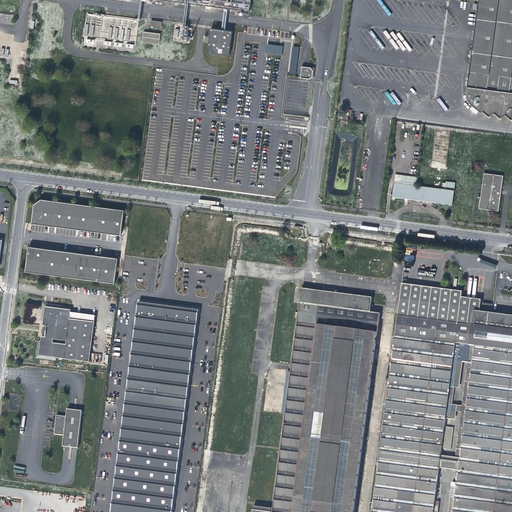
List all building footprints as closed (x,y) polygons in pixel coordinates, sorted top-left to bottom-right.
[(156,0),(249,12),(250,0),(156,0)] [(511,0),(476,0),(476,4),(475,14),(475,17),(474,21),(474,25),(465,88),(464,97),(471,108),(479,115),(482,115),(488,120),(494,118),(499,122),(504,119),(509,123),(511,121),(511,0)] [(231,31),(209,28),(206,54),(228,57),(231,31)] [(158,34),(142,32),(141,42),(157,44),(158,34)] [(282,55),(283,46),(266,44),(265,53),(282,55)] [(296,74),(299,47),(292,46),(288,74),(296,74)] [(311,72),(309,69),(300,67),(299,79),(307,80),(310,78),(311,72)] [(394,183),(415,186),(416,176),(395,174),(394,183)] [(482,186),(480,198),(480,202),(479,203),(479,204),(479,205),(479,206),(479,207),(478,208),(478,209),(478,210),(479,211),(498,213),(502,178),(483,176),(482,186)] [(406,199),(414,200),(416,186),(415,186),(394,183),(393,194),(392,197),(406,199)] [(459,191),(416,186),(414,200),(430,202),(457,206),(459,191)] [(37,200),(30,206),(28,223),(36,224),(52,226),(82,230),(98,232),(107,233),(115,234),(117,234),(120,210),(37,200)] [(33,246),(25,245),(23,269),(112,280),(115,256),(96,254),(81,252),(33,246)] [(511,511),(511,316),(492,314),(479,312),(481,300),(460,297),(461,291),(401,284),(400,299),(390,379),(387,379),(384,404),(387,404),(373,504),(370,504),(368,511),(437,511),(438,507),(434,506),(446,420),(447,412),(448,406),(448,404),(452,405),(454,390),(454,387),(450,387),(455,345),(475,347),(470,382),(466,382),(463,408),(462,414),(456,456),(460,457),(456,487),(454,487),(450,511),(511,511)] [(353,511),(380,314),(370,312),(372,298),(331,292),(302,289),(299,304),(300,304),(296,331),(291,365),(290,373),(287,399),(285,414),(273,508),(253,506),(252,511),(353,511)] [(172,511),(199,310),(138,303),(110,511),(172,511)] [(87,360),(92,321),(67,318),(68,311),(68,309),(43,306),(40,324),(45,325),(44,328),(41,327),(41,329),(41,332),(44,333),(43,336),(39,336),(37,354),(87,360)] [(93,314),(68,311),(67,318),(92,321),(93,314)] [(469,359),(466,382),(470,382),(475,347),(455,345),(450,387),(454,387),(454,390),(460,391),(465,358),(469,359)] [(463,408),(448,406),(447,412),(458,413),(462,414),(463,408)] [(66,415),(56,414),(53,433),(63,435),(62,446),(69,447),(77,448),(82,410),(75,409),(67,408),(66,415)] [(456,422),(458,413),(447,412),(446,420),(456,422)]
